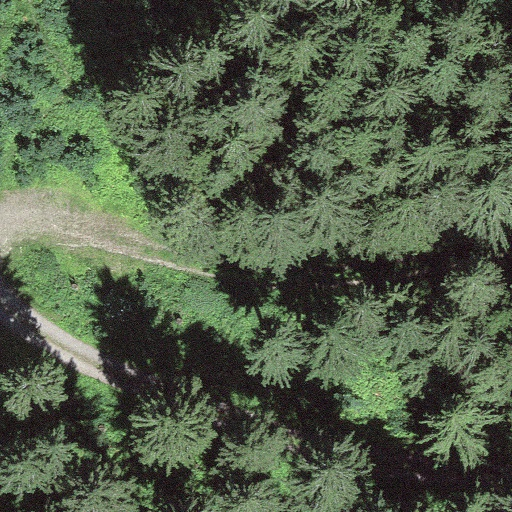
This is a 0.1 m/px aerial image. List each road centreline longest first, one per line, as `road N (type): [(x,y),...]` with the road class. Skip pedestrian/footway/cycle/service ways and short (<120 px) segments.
road 1 (track): [(0,290),(77,350),(162,399),(265,438),(363,460),(511,473)]
road 2 (track): [(511,236),(429,256),(310,267),(0,227)]
